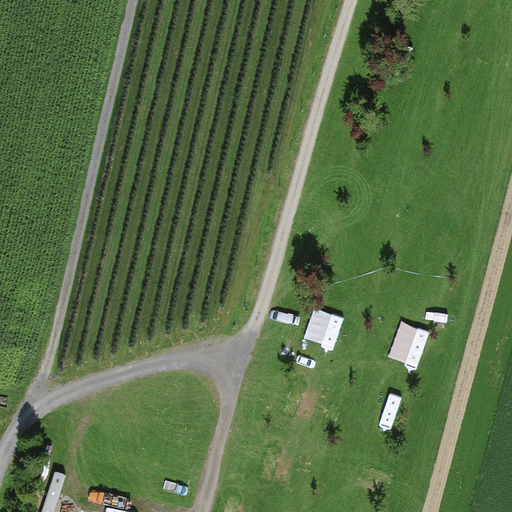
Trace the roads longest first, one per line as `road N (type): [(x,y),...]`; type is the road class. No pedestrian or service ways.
road 1 (track): [(351,0),(259,321),(245,345),(210,361),(121,375),(33,404),(0,440)]
road 2 (track): [(134,0),(33,404)]
road 3 (track): [(203,511),(245,345)]
